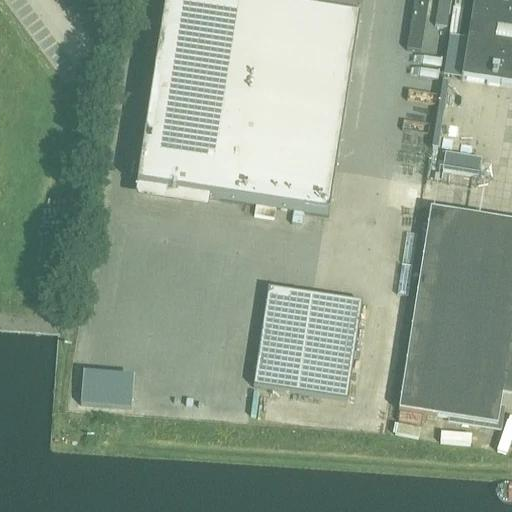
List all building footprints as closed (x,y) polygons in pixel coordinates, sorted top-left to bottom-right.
[(165,0),(136,190),(328,219),(359,21),(362,0),(165,0)] [(414,0),(406,52),(420,54),(429,0),(414,0)] [(511,0),(474,0),(461,82),(511,89),(511,0)] [(452,127),(453,104),(444,104),(443,127),(452,127)] [(458,147),(476,148),(478,135),(459,133),(458,147)] [(480,162),(445,157),(442,175),(478,180),(480,162)] [(453,191),(480,193),(481,181),(454,179),(453,191)] [(398,413),(497,429),(502,399),(511,400),(511,227),(430,215),(398,413)] [(253,389),(346,403),(361,305),(268,292),(253,389)] [(85,403),(134,401),(132,367),(83,369),(85,403)]
